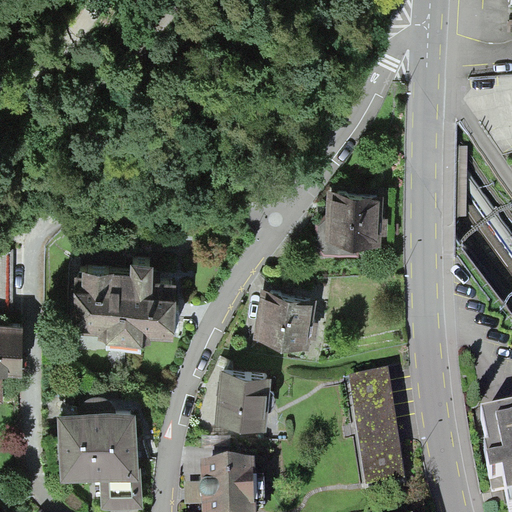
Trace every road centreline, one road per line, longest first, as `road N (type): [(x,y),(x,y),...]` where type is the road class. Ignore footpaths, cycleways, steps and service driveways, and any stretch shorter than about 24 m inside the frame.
road 1 (unclassified): [(63,511),(26,468),(26,242),(59,221),(295,203)]
road 2 (residential): [(453,511),(426,337),(429,25)]
road 3 (residential): [(155,511),(193,354),(245,266),(295,203)]
road 4 (residential): [(295,203),(351,127),(398,33),(429,25)]
road 5 (track): [(0,96),(75,37),(98,0)]
